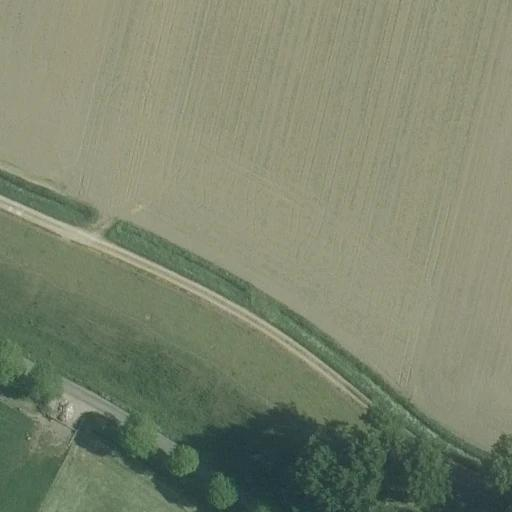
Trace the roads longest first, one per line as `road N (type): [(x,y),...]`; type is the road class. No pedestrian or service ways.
road 1 (unclassified): [(511,480),(241,290),(0,194)]
road 2 (unclassified): [(257,511),(76,395),(0,358)]
